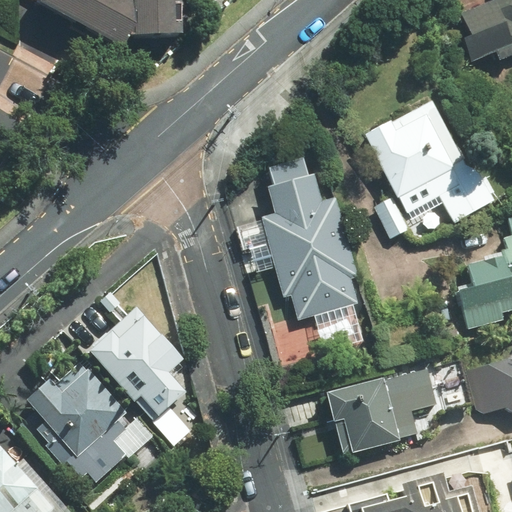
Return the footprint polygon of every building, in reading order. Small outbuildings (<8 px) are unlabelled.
[(40,0),(37,7),(119,50),(130,40),(180,37),(177,0),(40,0)] [(499,66),(511,60),(511,0),(494,0),(495,3),(457,19),(466,39),(461,41),(471,63),(493,54),(499,66)] [(459,162),(429,103),(363,138),(395,199),(407,221),(438,205),(448,226),(491,204),(467,158),(459,162)] [(271,216),(258,220),(282,299),(290,297),(297,321),(355,304),(349,283),(358,281),(332,196),(321,199),(313,173),(263,188),(271,216)] [(465,292),(456,295),(467,333),(503,323),(501,315),(511,311),(511,215),(501,219),(507,237),(494,241),(498,253),(457,265),(465,292)] [(182,361),(134,309),(85,353),(151,426),(187,394),(169,375),(182,361)] [(511,418),(511,360),(466,374),(478,415),(507,406),(511,419),(511,418)] [(439,408),(427,367),(323,395),(341,460),(421,438),(415,414),(439,408)] [(123,415),(77,368),(58,387),(47,375),(19,402),(41,424),(35,430),(50,445),(45,449),(93,498),(156,437),(135,416),(122,429),(115,422),(123,415)] [(50,511),(55,508),(0,447),(0,511),(50,511)] [(439,473),(427,477),(398,486),(400,490),(343,508),(344,511),(477,511),(470,488),(446,496),(439,473)]
